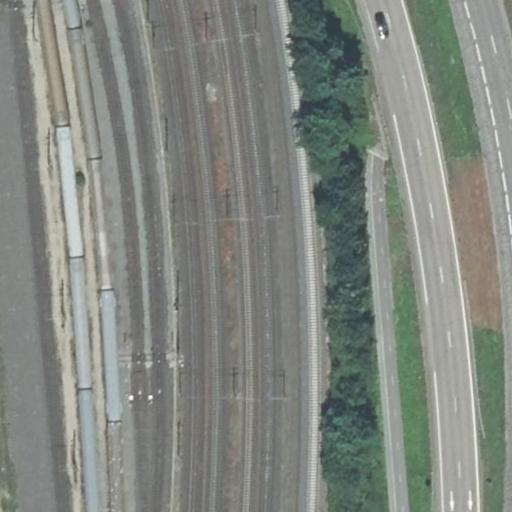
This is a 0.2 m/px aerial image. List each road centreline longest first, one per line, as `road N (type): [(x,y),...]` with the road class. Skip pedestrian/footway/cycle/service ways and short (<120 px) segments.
road 1 (trunk): [(383,0),(447,284),(464,511)]
road 2 (secondary): [(477,0),(511,158)]
